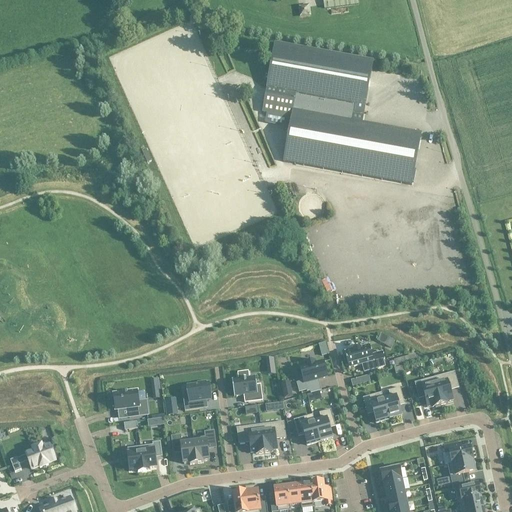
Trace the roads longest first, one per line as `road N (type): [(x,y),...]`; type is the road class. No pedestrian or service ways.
road 1 (unclassified): [(511,358),(413,0)]
road 2 (residential): [(506,511),(479,419),(358,448)]
road 3 (residential): [(233,475),(175,487),(116,511)]
